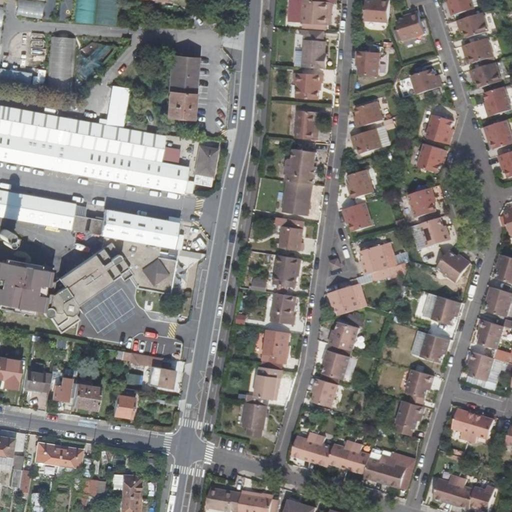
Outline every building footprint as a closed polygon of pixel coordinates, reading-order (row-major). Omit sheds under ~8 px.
[(29,0),(17,0),(15,15),(41,18),(44,2),(29,0)] [(77,0),(76,23),(96,24),(96,0),(77,0)] [(117,26),(117,0),(98,0),(98,25),(117,26)] [(321,0),(302,0),(301,27),(324,29),(326,6),(321,6),(321,0)] [(387,23),(389,0),(383,0),(381,0),(381,3),(375,3),(366,2),(364,21),(387,23)] [(449,0),(450,1),(452,8),(449,9),(452,17),(475,10),(471,0),(449,0)] [(418,13),(411,15),(411,18),(405,20),(397,23),(402,42),(424,35),(418,13)] [(488,32),(483,14),(459,21),(462,33),(464,32),(466,39),(488,32)] [(302,40),(302,45),(305,46),(305,36),(297,35),(297,40),(302,40)] [(302,45),(300,72),(324,75),(325,64),(323,63),(323,59),(324,47),(321,47),(322,37),(305,36),(305,46),(302,45)] [(71,93),(74,38),(50,37),(47,91),(71,93)] [(494,57),(488,39),(464,46),(467,58),(469,57),(471,64),(494,57)] [(155,54),(171,55),(172,45),(156,44),(155,54)] [(357,53),(357,59),(359,60),(359,67),(358,76),(378,77),(379,54),(357,53)] [(197,57),(171,55),(166,115),(192,118),(197,57)] [(502,81),(497,64),(472,71),(475,83),(477,82),(479,89),(502,81)] [(411,78),(416,95),(440,88),(437,77),(435,77),(433,70),(411,78)] [(31,85),(42,86),(43,77),(32,76),(31,85)] [(28,83),(0,77),(0,87),(27,93),(28,83)] [(322,81),(293,78),(293,89),(297,90),(295,104),(316,105),(318,88),(321,88),(322,81)] [(505,87),(484,94),(487,102),(489,110),(486,111),(489,117),(511,110),(505,87)] [(356,118),(359,129),(383,121),(377,102),(355,109),(357,117),(356,118)] [(0,133),(11,135),(47,142),(51,115),(0,106),(0,133)] [(47,142),(64,145),(68,119),(51,115),(47,142)] [(317,117),(297,116),(294,143),(317,145),(318,137),(315,137),(317,117)] [(449,145),(451,138),(449,137),(451,132),(454,122),(434,116),(426,138),(449,145)] [(511,135),(507,121),(484,128),(486,135),(489,134),(491,142),(494,150),(511,143),(511,135)] [(376,130),(353,138),(356,149),(359,148),(361,155),(382,148),(376,130)] [(0,160),(6,161),(11,135),(0,133),(0,160)] [(11,135),(6,161),(184,192),(188,166),(176,164),(178,148),(163,146),(161,161),(64,145),(47,142),(11,135)] [(447,151),(425,144),(418,168),(438,174),(441,165),(443,158),(445,159),(447,151)] [(216,149),(199,146),(195,173),(212,176),(216,149)] [(511,177),(511,152),(501,156),(506,171),(509,178),(511,177)] [(286,179),(285,186),(286,186),(312,190),(313,190),(316,173),(313,173),(314,166),(315,158),(293,155),(291,165),(288,165),(287,168),(286,169),(285,172),(285,176),(286,179)] [(348,176),(350,185),(353,191),(349,193),(352,200),(373,194),(366,171),(348,176)] [(312,190),(286,186),(281,218),(307,221),(312,190)] [(431,189),(408,195),(417,220),(436,213),(433,204),(431,198),(434,197),(431,189)] [(159,246),(174,248),(179,223),(104,210),(103,214),(95,213),(95,215),(84,213),(85,210),(78,209),(77,214),(84,215),(83,217),(73,215),(75,204),(0,191),(0,217),(103,236),(112,237),(159,246)] [(365,204),(342,211),(344,218),(347,217),(349,224),(353,234),(373,226),(365,204)] [(439,219),(420,225),(429,249),(450,242),(448,234),(445,235),(442,228),(439,219)] [(304,226),(289,224),(288,232),(283,231),(280,254),(302,257),(303,249),(301,248),(304,226)] [(0,237),(1,239),(2,239),(3,240),(2,240),(2,243),(4,244),(6,245),(9,244),(10,242),(10,241),(9,238),(8,238),(9,236),(9,233),(8,231),(6,230),(4,229),(1,230),(0,230),(0,237)] [(111,240),(112,237),(103,236),(101,248),(111,240)] [(44,291),(84,298),(119,274),(124,280),(133,274),(137,280),(136,288),(164,292),(172,287),(177,254),(158,252),(159,246),(112,237),(111,240),(101,248),(54,281),(53,283),(45,282),(44,291)] [(381,246),(388,269),(396,267),(388,244),(381,246)] [(363,267),(365,276),(374,274),(388,269),(381,246),(361,252),(363,260),(365,266),(363,267)] [(455,282),(468,263),(463,259),(462,261),(457,258),(450,253),(438,270),(455,282)] [(511,281),(511,257),(499,253),(497,259),(500,260),(498,267),(495,276),(511,281)] [(0,282),(44,291),(45,282),(44,279),(52,274),(44,263),(41,265),(4,259),(4,263),(0,262),(0,282)] [(302,263),(278,260),(275,289),(295,293),(296,280),(297,271),(301,272),(302,263)] [(341,270),(338,262),(331,264),(333,273),(341,270)] [(388,269),(391,277),(406,272),(409,262),(396,267),(388,269)] [(388,269),(374,274),(376,282),(391,277),(388,269)] [(266,292),(267,279),(252,278),(251,291),(266,292)] [(76,304),(84,298),(44,291),(0,282),(0,303),(32,309),(43,311),(43,314),(44,315),(46,317),(50,318),(60,333),(68,327),(74,323),(79,319),(74,313),(76,312),(77,305),(76,304)] [(352,288),(360,310),(367,308),(359,285),(352,288)] [(511,297),(511,291),(490,285),(487,292),(490,293),(488,300),(486,309),(507,315),(511,297)] [(337,307),(339,316),(360,310),(352,288),(351,288),(330,294),(332,301),(334,301),(337,307)] [(458,301),(439,296),(432,319),(453,325),(455,316),(457,310),(460,311),(461,308),(456,306),(458,301)] [(296,300),(275,297),(271,325),(294,328),(295,320),(293,320),(296,300)] [(0,308),(32,314),(32,309),(0,303),(0,308)] [(244,325),(246,317),(237,315),(235,323),(244,325)] [(497,348),(504,325),(481,319),(479,327),(482,328),(480,333),(477,343),(497,348)] [(332,337),(329,345),(353,351),(360,328),(340,322),(337,331),(335,338),(332,337)] [(289,337),(268,333),(263,364),(287,368),(287,362),(286,362),(288,351),(289,337)] [(451,341),(428,334),(421,358),(441,363),(444,354),(445,348),(449,349),(451,341)] [(122,358),(124,351),(106,347),(104,360),(122,363),(122,358)] [(328,350),(326,358),(329,359),(327,366),(325,374),(344,380),(351,357),(328,350)] [(129,359),(131,352),(124,351),(122,358),(129,359)] [(488,380),(495,358),(472,351),(469,359),(472,360),(471,366),(468,375),(488,380)] [(147,355),(131,352),(129,359),(129,362),(145,365),(147,355)] [(0,393),(6,394),(10,365),(8,365),(9,356),(0,354),(0,393)] [(175,369),(151,364),(147,383),(171,388),(175,369)] [(283,373),(260,370),(256,399),(275,402),(278,381),(282,382),(283,373)] [(414,395),(412,402),(424,406),(429,390),(430,384),(433,385),(436,376),(414,370),(407,393),(414,395)] [(24,389),(48,394),(51,375),(27,371),(24,389)] [(141,385),(142,375),(127,373),(126,383),(141,385)] [(52,399),(68,401),(71,379),(61,378),(60,385),(54,384),(52,399)] [(340,385),(317,379),(315,387),(318,388),(316,394),(314,402),(333,408),(340,385)] [(71,406),(97,409),(100,385),(75,383),(71,406)] [(117,396),(114,415),(132,418),(135,398),(117,396)] [(412,402),(405,401),(398,423),(417,428),(420,419),(422,414),(425,415),(427,407),(424,406),(412,402)] [(270,409),(249,406),(246,429),(250,430),(249,437),(264,440),(265,432),(266,433),(270,409)] [(460,440),(468,442),(476,416),(457,411),(452,430),(462,433),(460,440)] [(476,416),(468,442),(475,444),(478,438),(487,440),(493,422),(476,416)] [(294,458),(312,464),(320,437),(312,435),(310,442),(299,439),(294,458)] [(320,437),(312,464),(330,469),(331,467),(336,449),(325,446),(327,439),(320,437)] [(15,441),(0,438),(0,458),(12,461),(15,441)] [(57,467),(60,448),(37,444),(34,464),(57,467)] [(331,467),(349,472),(357,446),(349,444),(347,449),(337,446),(336,449),(331,467)] [(357,446),(349,472),(367,477),(371,460),(372,456),(363,454),(364,448),(357,446)] [(83,451),(60,448),(57,467),(79,471),(83,451)] [(460,461),(463,453),(452,448),(448,455),(460,461)] [(367,477),(366,480),(384,486),(391,458),(384,456),(382,463),(371,460),(367,477)] [(391,458),(384,486),(402,490),(406,476),(406,475),(407,471),(398,469),(400,461),(391,458)] [(19,488),(21,471),(13,470),(11,487),(19,488)] [(30,473),(21,471),(19,488),(18,492),(27,493),(30,473)] [(121,498),(141,499),(142,476),(122,475),(121,498)] [(433,500),(452,505),(460,479),(451,477),(449,483),(439,480),(433,500)] [(88,496),(90,480),(82,479),(79,495),(88,496)] [(460,479),(452,505),(469,510),(470,508),(475,491),(464,488),(466,481),(460,479)] [(97,482),(90,480),(88,496),(95,497),(97,482)] [(475,491),(470,508),(484,511),(488,511),(495,490),(487,488),(485,492),(475,489),(475,491)] [(240,511),(243,498),(213,493),(209,511),(240,511)] [(140,511),(141,499),(121,498),(120,511),(140,511)] [(240,511),(273,511),(275,504),(275,503),(243,498),(240,511)]
